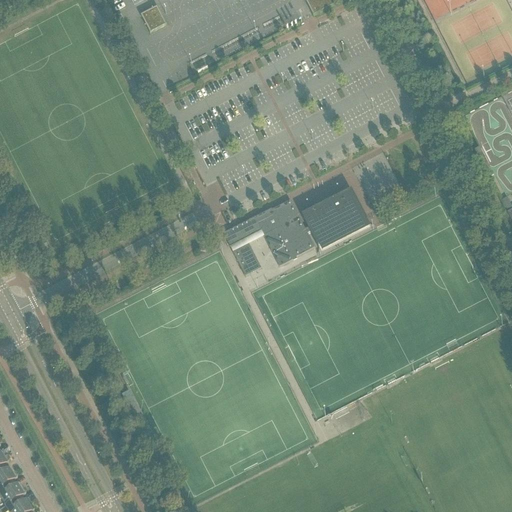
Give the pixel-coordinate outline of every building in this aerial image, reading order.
[(304,0),(306,2),(311,12),(313,17),(346,0),(304,0)] [(166,26),(157,8),(141,16),(150,34),(166,26)] [(480,150),(474,153),(483,169),(488,166),(480,150)] [(489,166),(485,169),(489,177),(494,175),(489,166)] [(368,224),(352,192),(302,217),(308,229),(311,234),(319,249),(318,248),(367,223),(368,224)] [(502,203),(507,213),(511,210),(511,207),(508,200),(502,203)] [(265,214),(255,219),(262,233),(263,236),(277,229),(292,259),(295,258),(296,259),(315,250),(308,236),(311,234),(308,229),(305,231),(291,202),(272,212),(273,213),(266,216),(265,214)] [(255,219),(224,235),(231,249),(262,233),(255,219)] [(263,236),(279,269),(293,262),(292,259),(277,229),(263,236)] [(233,253),(245,278),(261,270),(249,245),(233,253)] [(0,447),(0,468),(9,463),(8,463),(4,457),(1,459),(0,456),(0,447)] [(9,463),(0,468),(0,489),(17,479),(16,479),(13,473),(10,475),(7,470),(4,466),(9,463)] [(0,501),(2,500),(6,506),(4,508),(5,508),(25,495),(21,489),(18,491),(16,486),(13,482),(17,479),(0,489),(0,501)] [(25,495),(5,508),(7,511),(31,511),(34,511),(34,510),(33,511),(29,505),(27,507),(24,502),(21,498),(26,495),(25,495)]
